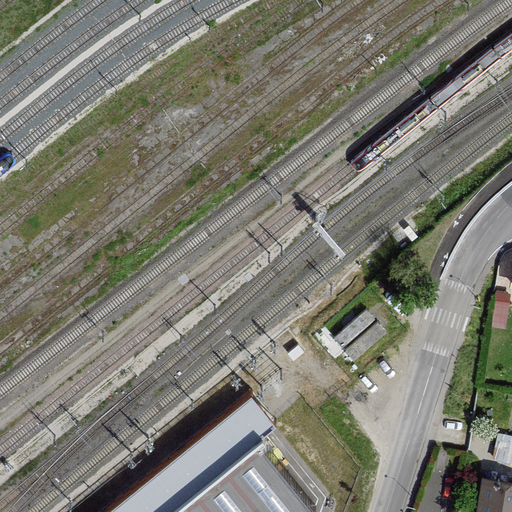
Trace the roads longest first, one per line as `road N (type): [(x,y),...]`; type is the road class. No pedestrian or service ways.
road 1 (track): [(221,251),(0,423)]
road 2 (tertiary): [(385,511),(472,252)]
